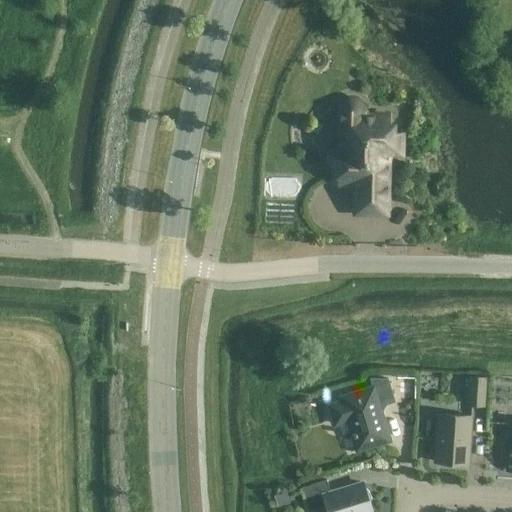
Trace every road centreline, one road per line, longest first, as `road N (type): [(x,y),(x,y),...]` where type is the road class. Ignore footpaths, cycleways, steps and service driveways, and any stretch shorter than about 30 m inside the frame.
road 1 (residential): [(511,270),(318,264),(239,272),(169,262)]
road 2 (tertiary): [(229,0),(215,33),(169,262)]
road 3 (tertiary): [(169,262),(160,369),(166,511)]
road 4 (unclassified): [(169,262),(0,244)]
